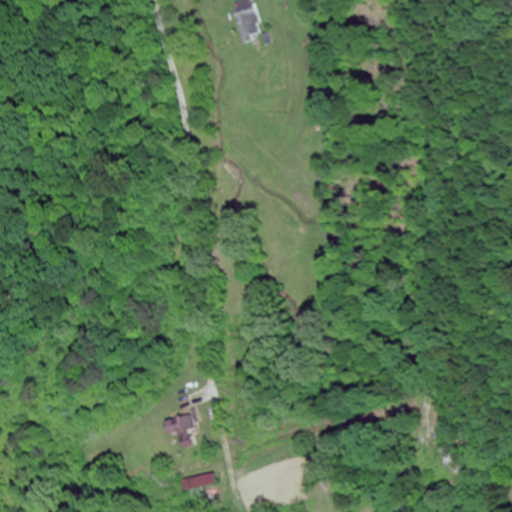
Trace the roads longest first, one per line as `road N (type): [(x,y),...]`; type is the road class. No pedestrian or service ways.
road 1 (residential): [(0,476),(39,472),(193,356),(205,333),(183,105),(154,0)]
road 2 (residential): [(511,457),(475,441),(453,416),(418,318),(443,162),(415,49),(418,0)]
